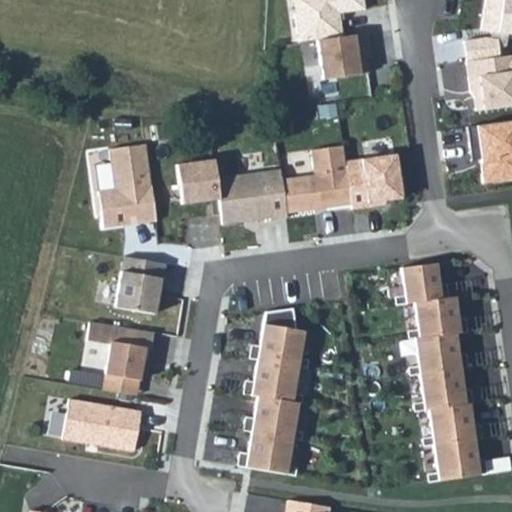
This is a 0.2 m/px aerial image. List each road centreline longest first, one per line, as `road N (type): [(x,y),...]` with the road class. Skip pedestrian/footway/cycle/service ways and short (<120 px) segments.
road 1 (residential): [(439,243),(222,278),(211,291),(180,487)]
road 2 (residential): [(427,0),(413,29),(439,243)]
road 3 (residential): [(9,456),(180,487)]
road 4 (residential): [(511,317),(497,250),(472,238),(439,243)]
